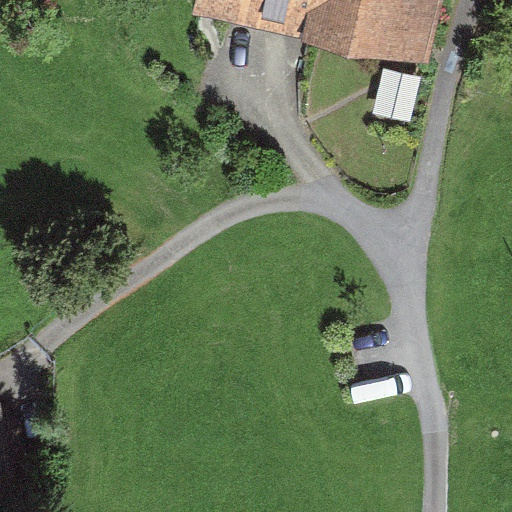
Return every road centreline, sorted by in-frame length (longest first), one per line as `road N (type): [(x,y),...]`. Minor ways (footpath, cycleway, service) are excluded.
road 1 (track): [(0,382),(231,223),(267,203),(325,199),(366,218),(421,267),(440,426),(436,511)]
road 2 (track): [(477,0),(428,200),(421,267)]
